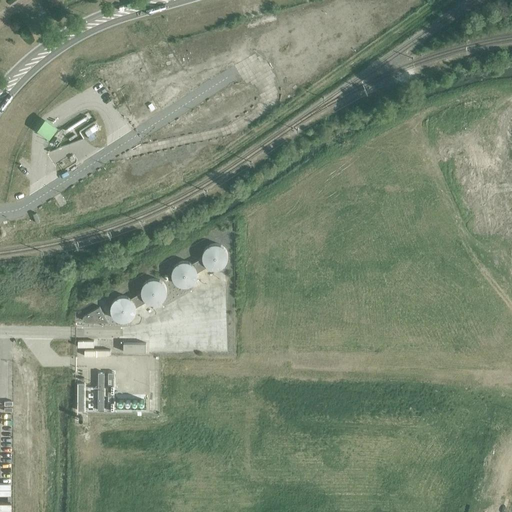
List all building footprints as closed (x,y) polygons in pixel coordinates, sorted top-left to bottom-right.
[(58,128),(45,119),(37,131),(49,140),(58,128)] [(88,122),(83,125),(86,131),(85,131),(90,139),(95,136),(93,132),(98,129),(95,124),(91,127),(88,122)] [(203,256),(203,257),(203,258),(203,259),(203,260),(204,262),(204,263),(205,264),(206,265),(207,266),(208,266),(208,267),(209,267),(210,268),(211,268),(213,269),(214,269),(215,269),(216,269),(217,269),(219,268),(220,268),(221,268),(222,267),(223,266),(224,265),(225,264),(226,263),(227,262),(227,261),(228,260),(228,258),(228,257),(228,256),(228,254),(228,253),(227,252),(227,251),(226,250),(226,249),(225,248),(224,247),(222,246),(221,245),(220,244),(219,244),(218,244),(216,243),(215,243),(214,243),(213,244),(211,244),(210,245),(209,245),(207,246),(207,247),(206,248),(205,249),(204,250),(204,251),(203,252),(203,253),(203,255),(203,256)] [(203,259),(203,258),(203,257),(192,263),(193,264),(194,264),(195,265),(195,266),(196,267),(197,268),(197,270),(197,271),(197,272),(208,266),(207,266),(206,265),(205,264),(204,263),(204,262),(203,260),(203,259)] [(198,273),(197,272),(197,271),(197,270),(197,268),(196,267),(195,266),(195,265),(194,264),(193,264),(192,263),(191,262),(190,262),(189,261),(187,261),(186,261),(185,261),(183,261),(182,261),(181,261),(180,262),(178,262),(177,263),(176,264),(175,264),(175,265),(174,266),(173,268),(173,269),(172,270),(172,271),(172,272),(172,274),(172,275),(172,276),(173,277),(173,279),(174,280),(174,281),(175,281),(176,283),(177,283),(178,284),(179,285),(180,285),(181,286),(182,286),(184,286),(185,286),(187,286),(188,286),(189,285),(190,285),(191,284),(192,284),(193,283),(194,282),(195,281),(196,280),(196,279),(197,277),(197,276),(197,275),(198,273)] [(167,290),(167,289),(167,288),(166,287),(166,285),(165,285),(165,284),(164,283),(163,282),(162,281),(161,280),(160,280),(159,279),(158,279),(157,278),(155,278),(153,278),(152,278),(151,279),(150,279),(149,280),(147,280),(146,281),(145,282),(144,283),(143,284),(143,285),(142,286),(142,288),(142,289),(142,290),(142,291),(142,292),(142,293),(142,294),(142,296),(143,296),(143,297),(144,298),(144,299),(145,299),(145,300),(146,301),(147,301),(148,302),(149,303),(151,303),(152,303),(153,304),(154,304),(156,304),(157,303),(158,303),(159,303),(160,302),(161,301),(162,301),(163,300),(164,299),(165,298),(165,297),(166,296),(166,295),(167,293),(167,291),(167,290)] [(142,293),(142,292),(131,298),(132,298),(132,299),(133,299),(133,300),(134,300),(134,301),(135,302),(135,303),(136,305),(136,306),(136,307),(147,301),(146,301),(145,300),(145,299),(144,299),(144,298),(143,297),(143,296),(142,296),(142,294),(142,293)] [(136,308),(136,307),(136,306),(136,305),(135,303),(135,302),(134,301),(134,300),(133,300),(133,299),(132,299),(132,298),(131,298),(129,297),(128,296),(127,296),(126,296),(125,296),(123,296),(121,296),(120,296),(119,296),(118,297),(117,298),(116,298),(114,300),(113,300),(113,302),(112,303),(112,304),(111,305),(111,306),(111,308),(111,309),(111,310),(111,311),(112,312),(112,314),(113,315),(113,316),(114,317),(115,318),(116,319),(117,319),(118,320),(120,321),(121,321),(122,321),(124,321),(125,321),(127,321),(128,320),(130,320),(131,319),(132,318),(133,317),(133,316),(134,315),(135,314),(135,313),(136,312),(136,311),(136,309),(136,308)] [(109,322),(100,306),(85,314),(85,315),(84,315),(84,316),(83,316),(83,317),(83,318),(83,319),(84,320),(84,321),(85,321),(86,322),(109,322)] [(146,343),(123,343),(124,352),(146,352),(146,343)] [(10,511),(11,502),(0,501),(0,511),(10,511)]
